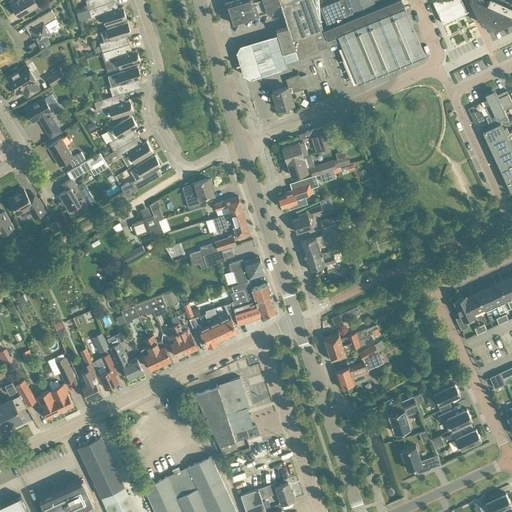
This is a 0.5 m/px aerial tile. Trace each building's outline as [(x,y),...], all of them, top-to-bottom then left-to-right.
[(45,0),(35,0),(10,0),(19,16),(34,7),(37,12),(48,5),(45,0)] [(85,0),(88,8),(113,0),(85,0)] [(115,0),(113,0),(88,8),(91,16),(91,17),(102,14),(106,24),(126,18),(122,6),(118,8),(115,0)] [(327,38),(325,33),(313,0),(229,0),(225,1),(231,23),(257,15),(257,14),(266,11),(267,12),(270,14),(275,4),(281,3),(288,26),(276,30),(283,52),(295,48),(298,57),(329,45),(327,38)] [(327,25),(348,16),(340,0),(334,0),(320,6),(327,25)] [(402,0),(392,0),(323,29),(325,33),(327,38),(329,45),(340,40),(357,82),(424,55),(405,6),(402,0)] [(346,0),(351,11),(374,1),(373,0),(374,0),(346,0)] [(461,0),(433,0),(443,23),(467,11),(461,0)] [(511,6),(498,0),(469,0),(480,22),(482,23),(482,25),(487,27),(488,26),(495,29),(511,20),(511,6)] [(51,34),(48,28),(59,22),(51,9),(24,25),(28,31),(31,29),(38,41),(51,34)] [(102,51),(129,42),(127,34),(130,33),(129,28),(130,28),(127,21),(107,28),(110,38),(103,41),(99,42),(100,44),(96,46),(96,47),(94,48),(95,53),(102,51)] [(275,30),(237,41),(234,48),(241,70),(248,74),(285,63),(275,30)] [(46,46),(43,41),(38,44),(41,49),(46,46)] [(129,42),(102,51),(105,60),(116,57),(120,67),(140,61),(138,53),(137,54),(136,50),(132,51),(129,42)] [(64,72),(67,76),(80,68),(77,64),(64,72)] [(23,66),(18,69),(18,70),(6,77),(16,93),(22,90),(26,96),(40,88),(36,81),(37,81),(27,65),(23,67),(23,66)] [(137,65),(108,75),(111,86),(109,86),(112,95),(122,92),(123,92),(140,87),(137,78),(140,77),(139,73),(140,72),(137,65)] [(53,74),(48,77),(47,77),(52,84),(65,76),(59,68),(52,72),(53,74)] [(290,92),(303,88),(310,86),(310,85),(309,82),(307,77),(307,78),(306,75),(307,74),(306,74),(305,74),(306,74),(303,75),(302,75),(300,76),(299,74),(288,77),(291,85),(272,91),(277,108),(293,103),(290,92)] [(497,94),(494,88),(485,93),(490,104),(485,106),(489,114),(485,116),(490,126),(483,129),(483,130),(490,126),(490,127),(500,122),(508,119),(504,108),(511,104),(511,101),(506,89),(497,94)] [(125,100),(123,92),(122,92),(112,95),(94,101),(97,110),(109,106),(113,117),(133,110),(131,103),(130,103),(129,99),(125,100)] [(44,96),(25,108),(33,121),(39,117),(45,128),(51,137),(61,131),(56,122),(49,111),(52,109),(44,96)] [(477,111),(474,112),(477,118),(478,121),(484,119),(483,115),(477,111)] [(114,150),(138,135),(134,128),(137,125),(131,115),(113,126),(119,136),(109,142),(114,150)] [(94,121),(87,125),(90,131),(97,127),(94,121)] [(503,128),(500,122),(490,127),(490,126),(483,130),(486,134),(484,135),(488,142),(489,141),(489,142),(509,132),(506,127),(503,128)] [(320,144),(311,147),(312,152),(321,149),(329,146),(322,126),(314,128),(320,144)] [(495,154),(511,145),(511,139),(509,140),(506,134),(509,133),(509,132),(489,142),(491,146),(490,147),(493,154),(494,153),(495,154)] [(153,151),(147,141),(143,143),(138,135),(114,150),(116,155),(118,158),(122,156),(127,165),(134,161),(134,162),(153,151)] [(62,137),(47,145),(59,165),(68,159),(72,166),(85,158),(81,151),(73,156),(62,137)] [(287,161),(303,156),(309,154),(304,141),(299,143),(299,141),(282,146),(287,161)] [(500,166),(511,159),(511,147),(511,146),(511,145),(495,154),(497,158),(496,159),(499,166),(500,165),(500,166)] [(105,158),(109,163),(111,162),(113,157),(116,155),(114,150),(104,156),(105,158)] [(100,151),(80,163),(84,171),(88,168),(90,167),(94,174),(95,174),(107,166),(108,166),(108,165),(100,151)] [(303,156),(287,161),(292,175),(307,170),(307,168),(309,167),(314,166),(314,165),(310,153),(309,154),(303,156)] [(127,196),(162,175),(157,167),(160,165),(158,161),(159,160),(155,154),(136,165),(142,175),(129,183),(128,181),(120,185),(127,196)] [(343,158),(333,161),(335,168),(336,167),(345,164),(343,158)] [(506,178),(511,174),(511,159),(500,166),(502,170),(501,171),(504,178),(505,177),(506,178)] [(335,168),(333,161),(333,160),(319,164),(322,172),(328,170),(333,168),(335,168)] [(341,167),(343,173),(356,169),(354,163),(341,167)] [(336,176),(333,168),(328,170),(326,171),(329,179),(336,176)] [(278,195),(282,207),(289,205),(289,208),(307,202),(304,193),(311,191),(312,192),(311,187),(318,184),(315,174),(297,180),(300,186),(284,191),(285,193),(278,195)] [(59,193),(62,199),(65,202),(69,210),(75,207),(78,211),(79,213),(88,208),(87,206),(89,204),(72,177),(65,182),(61,184),(65,189),(64,190),(59,193)] [(195,182),(182,186),(189,207),(199,204),(202,203),(200,197),(214,193),(213,191),(211,184),(213,184),(211,178),(209,178),(209,177),(195,182)] [(8,198),(17,214),(29,207),(35,217),(45,211),(37,197),(31,200),(24,189),(8,198)] [(238,195),(214,203),(218,215),(228,212),(242,208),(242,206),(243,205),(242,202),(240,201),(238,195)] [(308,216),(322,211),(322,210),(323,210),(324,213),(335,209),(330,195),(319,200),(321,204),(320,205),(320,203),(305,208),(306,211),(298,214),(299,216),(292,218),(297,232),(312,227),(308,216)] [(159,206),(151,209),(153,214),(156,221),(159,220),(159,219),(164,217),(159,206)] [(232,225),(246,220),(245,215),(245,213),(244,210),(243,209),(242,208),(228,212),(212,217),(217,229),(232,225)] [(0,231),(2,231),(4,234),(14,228),(4,210),(0,212),(0,231)] [(159,220),(156,221),(153,214),(144,218),(152,237),(164,233),(159,220)] [(323,226),(332,224),(329,217),(321,220),(323,226)] [(131,223),(137,236),(148,231),(143,218),(131,223)] [(246,220),(232,225),(234,232),(228,234),(228,236),(215,241),(216,246),(211,248),(212,251),(221,248),(235,243),(234,238),(250,232),(248,227),(249,225),(248,222),(247,221),(246,220)] [(55,231),(60,228),(56,221),(50,224),(55,231)] [(305,255),(321,250),(320,246),(322,246),(321,242),(336,237),(334,231),(332,223),(332,224),(323,226),(325,233),(300,241),(305,255)] [(30,246),(26,239),(17,244),(21,251),(30,246)] [(124,255),(127,261),(146,251),(142,244),(124,255)] [(206,264),(225,258),(224,256),(222,250),(221,248),(212,251),(203,254),(202,251),(190,255),(193,262),(196,261),(204,258),(206,264)] [(305,255),(309,269),(336,260),(333,253),(323,257),(321,250),(305,255)] [(237,281),(264,272),(259,256),(243,261),(242,258),(229,262),(231,270),(233,270),(237,281)] [(39,273),(31,276),(37,290),(45,287),(39,273)] [(37,290),(31,276),(23,280),(30,294),(37,290)] [(511,282),(509,276),(499,281),(507,301),(511,299),(510,294),(511,292),(511,282)] [(240,298),(232,300),(232,301),(234,306),(255,299),(256,300),(263,297),(263,295),(271,293),(268,282),(252,287),(249,279),(242,281),(244,288),(238,290),(240,298)] [(242,281),(231,285),(233,291),(238,290),(244,288),(242,281)] [(507,301),(499,281),(488,287),(496,306),(507,301)] [(496,306),(488,287),(477,292),(486,311),(496,306)] [(174,290),(164,294),(166,298),(176,294),(174,290)] [(486,311),(477,292),(466,296),(465,295),(475,317),(476,317),(473,311),(483,306),(485,311),(486,311)] [(162,293),(147,299),(153,311),(155,310),(167,306),(162,293)] [(238,322),(239,323),(261,316),(275,312),(275,311),(276,309),(277,309),(271,293),(263,295),(263,297),(256,300),(255,299),(234,306),(233,306),(238,322)] [(461,329),(469,325),(467,321),(475,317),(465,295),(454,300),(461,314),(455,317),(461,329)] [(147,299),(141,301),(146,312),(147,313),(153,311),(147,299)] [(26,301),(17,305),(27,328),(37,324),(26,301)] [(146,312),(141,301),(133,305),(138,315),(146,312)] [(229,315),(219,319),(227,336),(237,331),(234,324),(238,322),(233,306),(234,306),(232,301),(224,303),(229,315)] [(189,303),(183,305),(186,311),(188,317),(193,315),(191,309),(189,303)] [(132,318),(138,315),(133,305),(133,304),(121,309),(123,315),(126,322),(127,323),(133,320),(132,318)] [(357,305),(339,313),(342,320),(360,312),(357,305)] [(197,306),(191,309),(193,315),(194,315),(200,313),(200,312),(197,306)] [(206,312),(204,313),(206,317),(216,312),(214,307),(205,310),(206,312)] [(197,346),(191,332),(188,327),(184,329),(177,314),(171,317),(174,324),(187,351),(197,346)] [(126,322),(123,315),(116,318),(119,325),(126,322)] [(364,317),(363,320),(365,324),(368,325),(370,324),(371,320),(369,316),(366,315),(364,317)] [(194,316),(189,318),(201,344),(206,342),(208,346),(218,341),(209,324),(200,328),(194,316)] [(219,319),(209,324),(218,341),(218,340),(227,336),(219,319)] [(54,325),(57,331),(64,328),(61,322),(54,325)] [(378,327),(376,323),(369,326),(365,328),(367,332),(368,332),(370,333),(371,331),(372,330),(378,327)] [(177,355),(187,351),(174,324),(170,326),(173,334),(168,336),(171,342),(170,342),(177,355)] [(64,328),(57,331),(61,340),(68,337),(64,328)] [(368,334),(367,332),(365,328),(340,336),(338,331),(324,336),(327,348),(368,335),(368,334)] [(102,331),(92,336),(100,352),(110,347),(102,331)] [(162,339),(157,341),(153,334),(148,336),(161,363),(164,361),(166,362),(169,361),(170,359),(171,358),(165,345),(164,345),(162,339)] [(353,347),(365,343),(368,344),(373,341),(374,338),(372,334),(369,334),(368,334),(368,335),(327,348),(331,360),(346,355),(344,350),(345,350),(347,351),(351,350),(353,347)] [(157,365),(161,363),(148,336),(143,338),(147,346),(143,348),(144,354),(150,368),(152,367),(154,368),(157,367),(157,365)] [(109,346),(110,348),(114,355),(113,356),(119,367),(123,365),(129,378),(144,371),(136,356),(129,360),(120,341),(110,345),(109,346)] [(378,350),(375,343),(360,352),(363,359),(364,361),(349,366),(335,371),(340,387),(355,382),(353,376),(363,372),(367,371),(367,369),(384,361),(383,359),(382,359),(381,355),(381,354),(381,352),(380,353),(380,352),(379,353),(378,350)] [(84,371),(82,372),(85,377),(88,384),(82,387),(87,398),(88,397),(89,399),(94,396),(94,395),(100,391),(96,382),(101,379),(93,360),(93,361),(86,347),(80,350),(88,369),(84,371)] [(6,350),(0,353),(6,364),(12,360),(6,350)] [(29,350),(22,353),(27,363),(34,359),(29,350)] [(106,387),(107,387),(109,387),(112,386),(113,384),(118,382),(115,374),(117,373),(108,353),(102,356),(102,357),(96,360),(96,359),(93,360),(101,379),(102,379),(106,387)] [(65,356),(60,359),(58,354),(52,357),(54,362),(56,361),(61,372),(66,382),(75,378),(65,356)] [(511,370),(510,366),(500,371),(504,378),(511,374),(511,370)] [(489,376),(495,387),(506,382),(504,378),(500,371),(489,376)] [(217,386),(196,393),(197,398),(220,445),(223,453),(237,448),(235,440),(255,433),(258,432),(255,424),(252,425),(246,407),(250,406),(240,376),(216,383),(217,386)] [(24,379),(16,383),(27,404),(35,400),(24,379)] [(12,381),(5,385),(9,394),(17,390),(12,381)] [(67,407),(74,404),(63,382),(50,389),(54,398),(61,410),(63,411),(67,409),(67,407)] [(460,394),(454,382),(449,384),(448,382),(439,387),(439,389),(432,392),(440,410),(451,405),(448,399),(460,394)] [(41,404),(38,406),(42,414),(44,412),(46,417),(53,414),(55,415),(59,413),(59,411),(61,410),(54,398),(50,389),(40,393),(41,397),(38,398),(41,404)] [(1,400),(1,401),(12,423),(22,417),(17,406),(24,402),(19,394),(2,403),(1,400)] [(413,395),(402,400),(406,408),(417,403),(413,395)] [(0,425),(1,428),(12,423),(1,401),(0,401),(0,425)] [(472,419),(466,407),(453,413),(451,407),(438,413),(441,420),(443,418),(448,430),(472,419)] [(391,419),(390,420),(392,426),(393,425),(395,432),(410,427),(404,408),(389,413),(391,419)] [(428,415),(423,418),(426,424),(431,422),(428,415)] [(481,438),(475,427),(464,432),(461,426),(450,432),(458,449),(466,446),(467,448),(477,443),(476,441),(481,438)] [(440,434),(431,438),(433,444),(442,439),(440,434)] [(139,511),(130,492),(128,493),(101,435),(78,446),(105,504),(108,511),(139,511)] [(420,459),(415,443),(400,448),(406,468),(415,465),(417,471),(430,467),(427,457),(420,459)] [(143,486),(155,511),(237,511),(211,455),(143,486)] [(95,502),(83,478),(68,485),(61,489),(60,486),(59,487),(60,489),(40,499),(46,511),(81,511),(80,508),(81,507),(81,508),(95,502)] [(293,490),(291,491),(288,482),(276,486),(274,486),(273,482),(258,487),(261,497),(276,492),(279,503),(293,498),(293,497),(295,496),(293,490)] [(273,511),(266,511),(261,497),(258,487),(240,494),(246,511),(281,511),(281,509),(273,511)] [(490,499),(481,503),(485,511),(498,511),(497,509),(511,503),(505,492),(500,494),(499,492),(490,497),(490,499)] [(29,511),(21,495),(0,504),(0,511),(29,511)]
